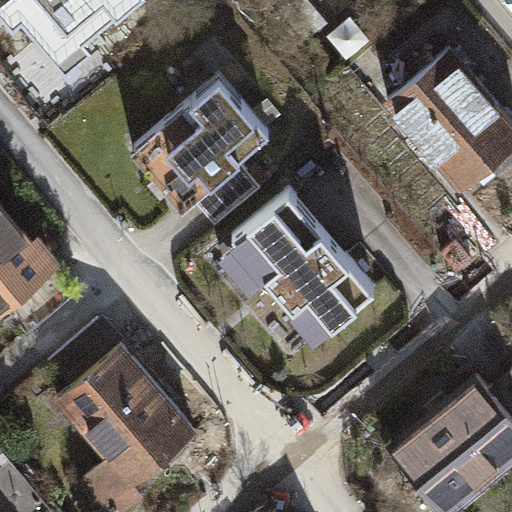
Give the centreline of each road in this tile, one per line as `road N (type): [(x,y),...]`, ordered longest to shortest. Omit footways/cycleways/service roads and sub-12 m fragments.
road 1 (residential): [(0,120),(280,451)]
road 2 (residential): [(511,256),(280,451)]
